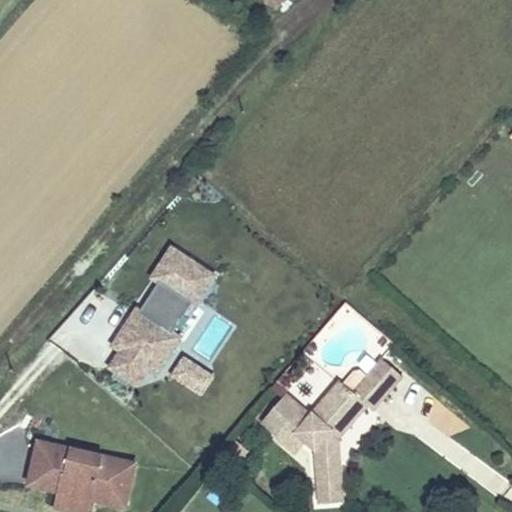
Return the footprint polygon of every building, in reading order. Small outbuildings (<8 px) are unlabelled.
[(149,379),(164,356),(160,353),(168,340),(166,339),(185,309),(188,311),(207,282),(170,257),(149,289),(151,290),(131,321),(137,324),(130,334),(124,330),(122,329),(107,351),(116,357),(141,374),(149,379)] [(130,334),(137,324),(131,321),(124,330),(130,334)] [(130,390),(141,374),(116,357),(104,374),(130,390)] [(194,399),(205,383),(178,366),(168,381),(194,399)] [(340,435),(344,437),(363,416),(369,422),(390,397),(367,379),(346,402),(332,390),(304,422),(293,413),(277,433),(308,458),(310,511),(338,507),(333,450),(334,450),(329,446),(340,435)] [(334,450),(344,437),(340,435),(329,446),(334,450)] [(113,511),(119,511),(129,469),(32,448),(22,492),(52,498),(87,506),(113,511)] [(85,511),(87,506),(52,498),(48,511),(85,511)]
